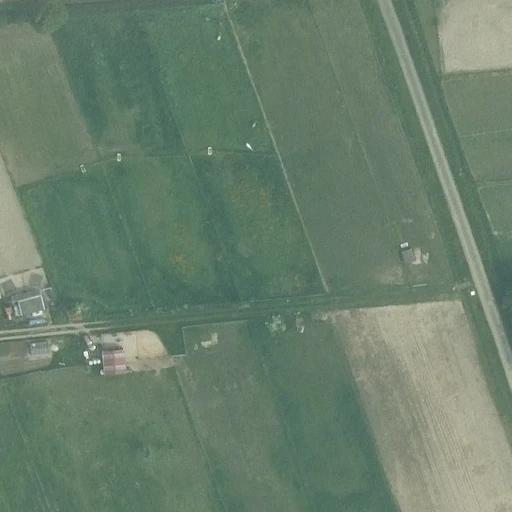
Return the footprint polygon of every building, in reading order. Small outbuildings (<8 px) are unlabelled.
[(410,250),(402,252),(405,264),(414,261),(410,250)] [(21,315),(44,310),(39,289),(10,297),(11,302),(17,301),(21,315)] [(79,308),(65,311),(67,322),(81,319),(79,308)] [(213,333),(199,333),(199,343),(213,343),(213,333)] [(41,348),(29,349),(30,360),(41,360),(41,348)] [(122,350),(102,351),(104,375),(124,374),(122,350)]
